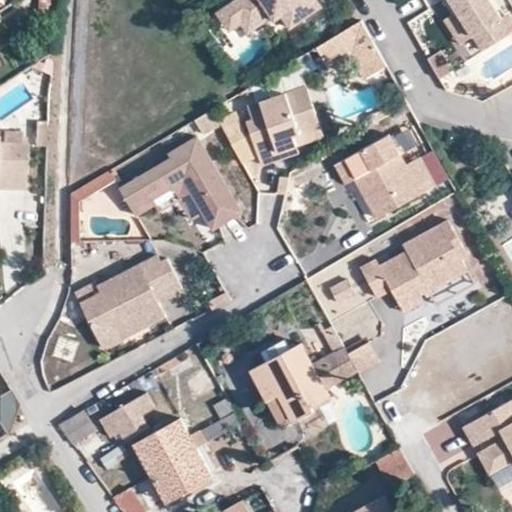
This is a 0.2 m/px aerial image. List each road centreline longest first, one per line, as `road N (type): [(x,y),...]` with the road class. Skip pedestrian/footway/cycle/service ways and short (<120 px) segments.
road 1 (residential): [(253,257),(271,287),(41,414),(103,511)]
road 2 (residential): [(369,0),(427,102),(511,121)]
